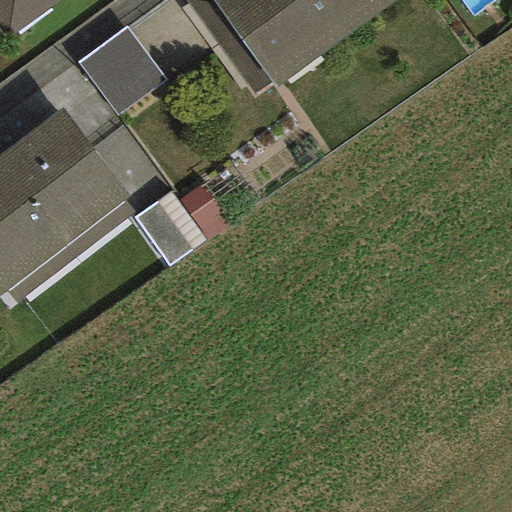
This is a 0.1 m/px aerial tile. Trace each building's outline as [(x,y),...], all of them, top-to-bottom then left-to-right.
[(7,28),(12,35),(61,0),(0,0),(0,31),(1,33),(7,28)] [(184,0),(252,94),(269,82),(273,88),(396,0),(184,0)] [(124,28),(77,64),(116,115),(163,79),(124,28)] [(14,301),(135,211),(60,111),(0,154),(0,292),(5,289),(14,301)] [(141,218),(169,261),(236,218),(208,175),(141,218)]
